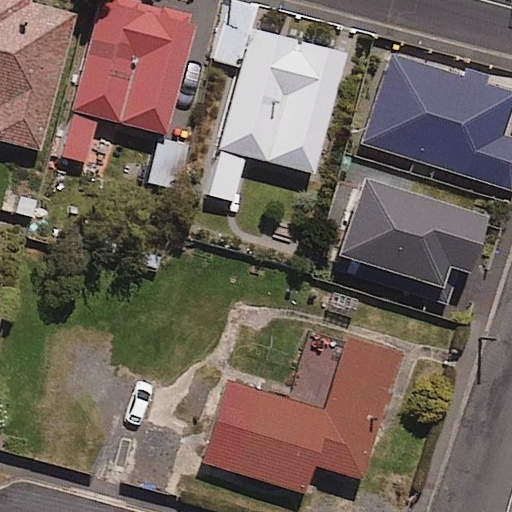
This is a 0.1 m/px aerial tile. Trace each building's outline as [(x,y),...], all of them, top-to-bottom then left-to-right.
[(0,0),(0,146),(32,155),(69,20),(22,7),(23,0),(0,0)] [(251,9),(225,3),(210,62),(236,68),(214,153),(307,177),(337,60),(244,36),(251,9)] [(126,8),(124,16),(93,8),(55,159),(80,165),(91,122),(159,139),(188,24),(126,8)] [(511,99),(385,59),(358,144),(489,186),(476,224),(497,231),(511,185),(511,142),(499,139),(511,99)] [(184,148),(153,143),(146,187),(177,192),(184,148)] [(475,229),(354,188),(329,262),(431,297),(439,275),(458,281),(475,229)] [(393,358),(340,343),(320,415),(222,387),(200,464),(311,496),(306,511),(430,511),(432,509),(356,488),(393,358)] [(184,444),(144,434),(135,473),(162,479),(157,497),(171,500),(184,444)]
